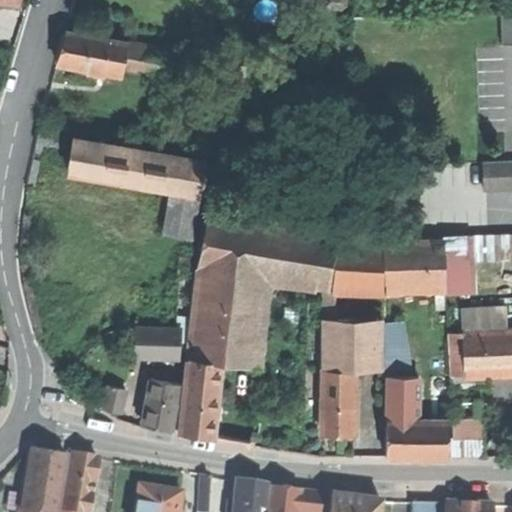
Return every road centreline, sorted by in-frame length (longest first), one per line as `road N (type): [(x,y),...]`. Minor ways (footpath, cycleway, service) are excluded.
road 1 (residential): [(18,423),(244,464),(511,473)]
road 2 (residential): [(18,423),(32,367),(10,288),(2,191),(53,0)]
